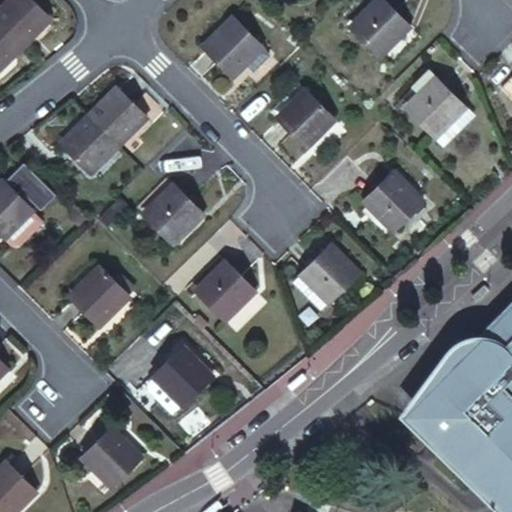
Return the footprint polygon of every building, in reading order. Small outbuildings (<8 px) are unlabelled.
[(34,0),(2,0),(0,2),(0,20),(15,37),(31,24),(34,28),(48,15),(34,0)] [(381,5),(355,30),(384,60),(398,45),(395,41),(406,28),(381,5)] [(0,20),(0,58),(2,56),(0,53),(0,50),(15,37),(0,20)] [(238,21),(209,49),(233,73),(248,58),(253,62),(266,49),(238,21)] [(448,82),(420,110),(448,138),(463,124),(458,118),(471,105),(448,82)] [(127,84),(98,109),(122,134),(135,123),(140,127),(154,114),(127,84)] [(316,89),(288,116),(313,143),(326,130),(331,131),(345,117),(316,89)] [(98,109),(68,135),(95,167),(110,155),(106,149),(122,134),(98,109)] [(29,157),(10,176),(26,193),(28,191),(44,207),(59,192),(51,183),(29,157)] [(394,169),(372,193),(401,221),(428,192),(414,177),(409,181),(394,169)] [(10,176),(0,185),(0,224),(9,233),(10,233),(16,239),(19,240),(23,240),(47,217),(37,206),(38,205),(26,193),(10,176)] [(183,182),(154,209),(182,239),(198,224),(194,220),(207,206),(183,182)] [(330,244),(307,269),(334,296),(364,267),(350,254),(344,259),(330,244)] [(231,255),(203,282),(229,314),(244,300),(241,297),(256,283),(231,255)] [(108,268),(79,294),(103,320),(119,305),(123,309),(135,297),(108,268)] [(511,511),(511,407),(497,393),(511,382),(511,280),(472,322),(470,334),(468,333),(467,333),(466,332),(458,332),(457,333),(455,333),(454,333),(453,333),(450,334),(448,335),(447,335),(445,336),(444,337),(443,338),(441,338),(441,339),(440,339),(438,341),(437,342),(436,343),(435,344),(434,345),(431,350),(430,351),(430,352),(429,353),(429,354),(428,357),(428,358),(427,359),(427,360),(427,361),(427,363),(427,368),(427,369),(427,371),(427,372),(427,373),(427,374),(428,375),(428,376),(428,377),(428,378),(429,380),(430,383),(431,383),(431,384),(432,385),(432,386),(433,387),(434,388),(435,389),(428,397),(421,390),(401,409),(419,427),(416,431),(497,511),(511,511)] [(0,338),(0,375),(5,371),(2,366),(14,354),(0,338)] [(185,341),(159,367),(162,369),(184,393),(186,395),(217,367),(202,351),(198,354),(185,341)] [(184,393),(162,369),(157,373),(157,377),(177,399),(184,393)] [(511,382),(497,393),(511,407),(511,382)] [(119,424),(97,446),(122,474),(152,447),(138,433),(133,437),(119,424)] [(15,456),(0,470),(0,496),(12,508),(27,494),(31,498),(43,485),(15,456)] [(358,511),(361,502),(284,486),(278,511),(358,511)] [(0,496),(0,511),(7,511),(12,508),(0,496)]
